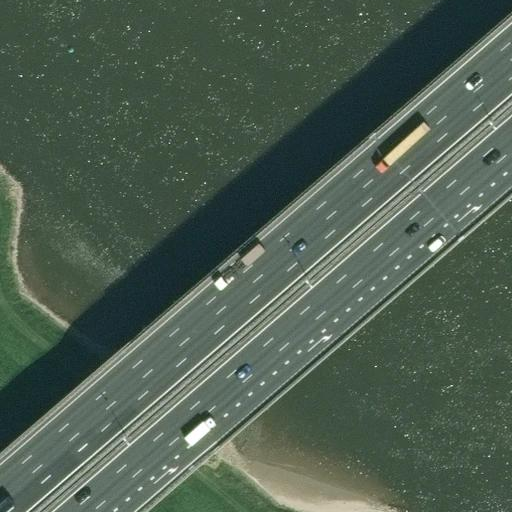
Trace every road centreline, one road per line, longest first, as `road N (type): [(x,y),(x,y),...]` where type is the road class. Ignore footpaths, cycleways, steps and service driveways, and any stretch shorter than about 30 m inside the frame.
road 1 (motorway): [(511,54),(0,496)]
road 2 (motorway): [(83,511),(511,142)]
